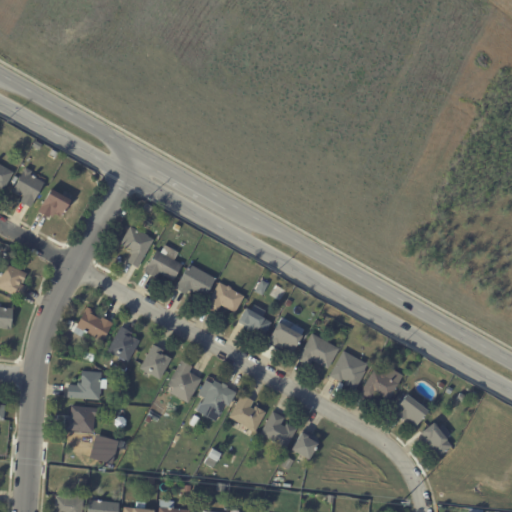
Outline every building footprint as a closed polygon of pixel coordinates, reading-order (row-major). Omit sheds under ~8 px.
[(0,165),(12,172),(2,191),(0,189),(0,165)] [(31,175),(35,177),(36,174),(45,179),(30,207),(20,202),(23,196),(21,195),(20,197),(11,192),(24,167),(32,171),(30,174),(31,175)] [(56,191),(70,199),(64,210),(64,211),(63,213),(60,217),(54,214),(52,217),(50,215),(49,218),(38,212),(51,189),(56,191)] [(145,203),(151,207),(148,212),(142,209),(145,203)] [(130,226),(142,233),(148,236),(147,237),(153,240),(137,268),(126,262),(131,254),(128,253),(130,249),(127,248),(120,244),(130,226)] [(160,274),(158,272),(155,278),(143,272),(156,250),(159,252),(164,244),(178,252),(173,260),(181,265),(172,280),(160,274)] [(22,284),(22,285),(26,287),(21,300),(0,289),(0,276),(2,272),(0,271),(0,262),(27,275),(22,284)] [(214,279),(203,299),(188,290),(185,295),(174,289),(188,264),(214,279)] [(228,309),(220,305),(216,313),(205,306),(219,283),(226,287),(227,286),(230,288),(230,289),(243,297),(234,313),(228,309)] [(245,330),(242,328),(243,326),(236,322),(245,307),(250,310),(253,305),(265,312),(262,317),(271,323),(263,337),(255,332),(254,335),(245,330)] [(0,308),(12,310),(10,331),(2,330),(2,329),(0,329),(0,308)] [(91,315),(100,320),(101,318),(112,324),(102,342),(84,332),(81,338),(72,333),(87,308),(92,311),(91,312),(93,313),(91,315)] [(302,336),(293,352),(283,347),(282,350),(279,348),(278,348),(267,342),(277,323),(302,336)] [(121,328),(131,334),(129,337),(132,339),(132,338),(139,342),(128,363),(114,355),(113,357),(106,353),(120,328),(121,328)] [(338,350),(327,369),(312,361),(309,366),(298,360),(312,335),(338,350)] [(153,346),(163,352),(161,355),(164,357),(164,356),(171,359),(159,380),(139,369),(153,346)] [(365,372),(354,391),(344,385),(345,382),(342,380),(340,383),(328,376),(342,351),(367,365),(363,370),(365,372)] [(191,374),(201,380),(188,404),(170,394),(173,389),(167,386),(181,362),(192,368),(189,373),(191,374)] [(382,397),(375,393),(371,401),(360,394),(373,371),(381,375),(381,373),(385,375),(389,369),(403,377),(389,401),(382,397)] [(66,398),(67,385),(76,386),(76,383),(79,383),(81,371),(101,373),(100,379),(106,380),(106,389),(100,389),(99,401),(66,398)] [(223,384),(227,386),(226,388),(236,394),(228,407),(225,405),(219,416),(200,405),(214,381),(221,385),(222,384),(223,384)] [(478,400),(472,396),(474,392),(480,396),(478,400)] [(416,403),(427,411),(416,426),(409,420),(407,422),(404,420),(403,421),(392,413),(406,394),(416,403)] [(469,398),(465,405),(457,400),(460,394),(469,398)] [(242,396),(253,402),(249,408),(253,410),(255,408),(265,413),(254,434),(248,430),(249,430),(229,418),(241,395),(242,396)] [(64,430),(65,418),(71,419),(72,417),(69,416),(70,406),(99,409),(99,417),(94,416),(92,433),(64,430)] [(274,414),(284,419),(280,425),(284,427),(286,424),(296,430),(285,450),(279,447),(259,435),(272,413),(274,414)] [(198,419),(194,428),(189,425),(194,416),(198,419)] [(125,424),(125,426),(122,429),(117,428),(114,425),(115,421),(118,418),(122,418),(125,422),(125,424)] [(438,429),(452,446),(439,456),(434,450),(431,452),(423,441),(427,438),(425,435),(423,437),(420,433),(433,422),(438,429)] [(302,433),(307,436),(306,437),(310,439),(312,436),(319,440),(308,460),(290,450),(300,432),(302,433)] [(130,436),(129,443),(121,442),(122,435),(130,436)] [(281,466),(286,457),(289,459),(284,468),(281,466)] [(74,494),(74,498),(83,499),(81,511),(53,511),(55,496),(65,497),(65,493),(74,494)] [(91,501),(118,503),(117,511),(86,511),(88,500),(91,501)] [(173,504),(172,509),(189,511),(188,511),(157,511),(159,501),(173,502),(173,504)] [(145,504),(145,510),(153,511),(152,511),(123,511),(124,508),(135,509),(136,503),(145,504)]
